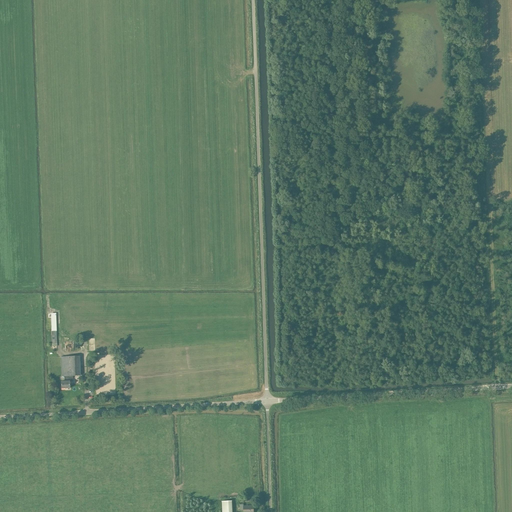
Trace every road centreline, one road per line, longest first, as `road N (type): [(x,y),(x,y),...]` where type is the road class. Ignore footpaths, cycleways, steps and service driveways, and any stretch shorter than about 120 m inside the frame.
road 1 (unclassified): [(266,401),(252,0)]
road 2 (unclassified): [(0,419),(266,401)]
road 3 (unclassified): [(266,401),(511,386)]
